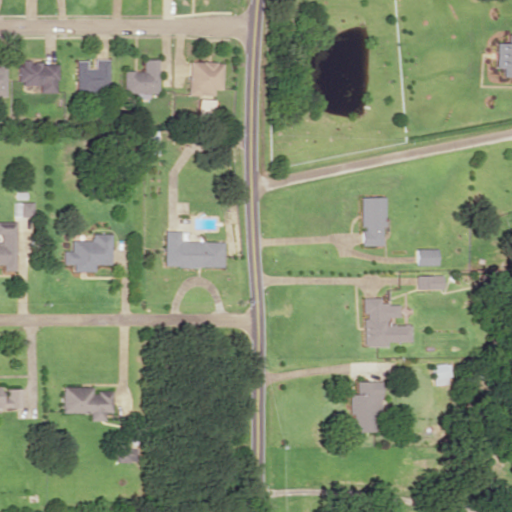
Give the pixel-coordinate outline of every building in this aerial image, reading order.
[(511,33),(507,33),(507,42),(494,42),(493,67),(501,67),(501,76),(511,76),(511,33)] [(107,59),(92,58),(92,68),(84,68),(84,60),(74,60),(73,91),(107,92),(107,59)] [(121,70),(121,92),(134,92),(134,98),(147,98),(147,91),(156,91),(157,59),(142,59),(141,70),(121,70)] [(55,62),(16,61),(16,83),(37,84),(37,92),(55,92),(55,62)] [(212,94),(212,88),(220,88),(221,61),(187,61),(186,93),(212,94)] [(359,245),(380,245),(379,225),(383,225),(382,196),(357,196),(358,228),(359,245)] [(12,201),(12,216),(31,216),(31,201),(12,201)] [(14,270),(14,221),(0,220),(0,264),(2,264),(1,270),(14,270)] [(178,231),(162,230),(161,265),(220,267),(221,241),(178,240),(178,231)] [(70,271),(93,270),(92,264),(109,264),(109,233),(88,233),(88,239),(69,240),(69,250),(60,250),(60,263),(70,263),(70,271)] [(414,265),(435,264),(435,248),(414,248),(414,265)] [(414,289),(439,288),(439,274),(414,274),(414,289)] [(360,346),(385,345),(385,341),(408,341),(407,324),(384,324),(384,316),(396,316),(396,303),(378,303),(377,297),(360,297),(360,312),(360,346)] [(429,364),(430,384),(448,383),(447,363),(429,364)] [(348,431),(377,431),(376,380),(354,380),(354,393),(347,393),(348,431)] [(0,407),(19,407),(19,388),(1,388),(1,383),(0,382),(0,407)] [(90,386),(60,386),(59,412),(87,412),(87,420),(102,420),(102,411),(110,411),(110,390),(89,390),(90,386)] [(134,448),(115,447),(114,461),(134,461),(134,448)]
